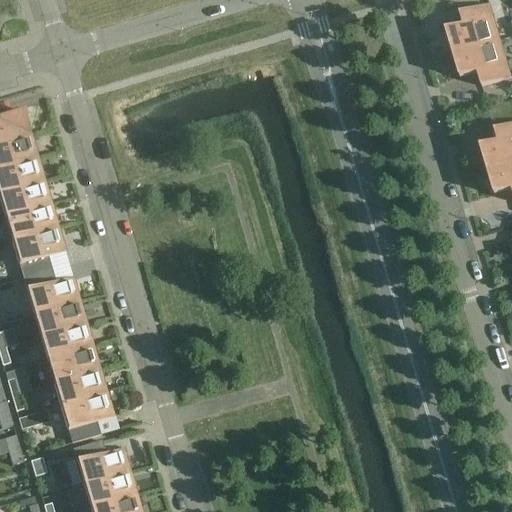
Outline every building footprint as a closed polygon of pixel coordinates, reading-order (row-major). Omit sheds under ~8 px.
[(446,32),(453,56),(500,42),(500,41),(497,42),(491,21),(494,20),(489,5),(460,14),(464,27),(446,32)] [(500,42),(453,56),(459,74),(460,80),(478,75),(482,88),(511,79),(507,64),(504,65),(498,44),(501,43),(500,42)] [(0,147),(32,138),(24,113),(0,119),(0,147)] [(482,154),(488,172),(511,165),(511,125),(494,131),(498,144),(480,149),(482,154)] [(0,147),(0,171),(38,161),(38,160),(33,161),(29,148),(28,148),(26,141),(32,139),(32,138),(0,147)] [(39,162),(38,161),(0,171),(0,196),(45,184),(45,183),(40,184),(36,171),(35,171),(33,164),(39,162)] [(511,165),(488,172),(493,191),(494,196),(511,191),(511,165)] [(0,196),(0,203),(5,221),(52,207),(52,206),(47,207),(43,194),(42,194),(40,187),(45,185),(45,184),(0,196)] [(503,204),(485,208),(487,218),(505,214),(503,204)] [(59,230),(58,229),(53,230),(49,217),(46,210),(52,208),(52,207),(5,221),(12,244),(59,230)] [(19,267),(23,280),(52,272),(48,259),(66,254),(65,252),(60,253),(56,240),(55,240),(53,233),(59,231),(59,230),(12,244),(19,267)] [(55,285),(52,272),(23,280),(27,293),(26,293),(33,317),(80,303),(80,302),(75,303),(71,290),(70,290),(68,283),(74,281),(73,279),(55,285)] [(75,306),(80,304),(80,303),(33,317),(40,340),(87,326),(87,325),(82,326),(78,313),(77,313),(75,306)] [(87,327),(87,326),(40,340),(47,363),(94,349),(93,348),(88,349),(85,336),(84,336),(82,329),(87,327)] [(47,363),(54,386),(100,372),(100,371),(95,373),(91,359),(90,359),(88,352),(94,350),(94,349),(47,363)] [(10,366),(5,350),(0,351),(0,360),(2,368),(10,366)] [(100,372),(54,386),(60,409),(107,395),(107,394),(102,396),(98,382),(97,382),(95,375),(101,373),(100,372)] [(19,396),(14,381),(7,383),(11,398),(19,396)] [(68,433),(71,446),(100,437),(97,424),(114,419),(114,417),(109,419),(105,405),(104,405),(102,398),(108,396),(107,395),(60,409),(67,433),(68,433)] [(23,412),(19,396),(11,398),(16,414),(23,412)] [(6,405),(0,406),(0,423),(11,421),(6,405)] [(5,442),(8,454),(20,451),(16,438),(5,442)] [(76,465),(83,488),(130,474),(130,473),(125,475),(121,461),(120,461),(118,454),(124,452),(123,451),(106,456),(102,443),(73,452),(77,464),(76,465)] [(20,451),(8,454),(12,468),(24,464),(20,451)] [(42,461),(31,464),(35,478),(46,475),(42,461)] [(131,476),(130,474),(83,488),(90,511),(137,497),(137,496),(132,498),(128,484),(127,484),(125,477),(131,476)] [(137,497),(90,511),(136,511),(135,507),(134,507),(132,500),(138,499),(137,497)]
